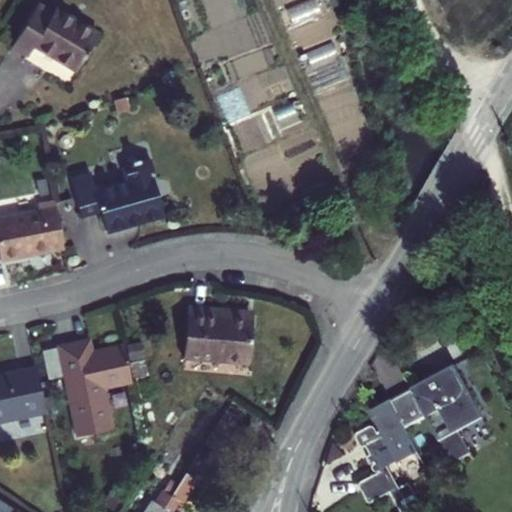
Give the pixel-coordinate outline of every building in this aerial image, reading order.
[(48,11),(33,2),(6,45),(23,55),(30,44),(71,69),(94,32),(51,7),(48,11)] [(65,182),(76,216),(95,210),(102,232),(159,213),(141,157),(130,160),(129,157),(119,160),(120,164),(117,165),(121,179),(89,190),(86,183),(80,185),(79,177),(65,182)] [(0,263),(59,251),(50,204),(32,207),(33,213),(0,220),(0,263)] [(186,303),(183,355),(250,360),(252,313),(213,311),(214,305),(186,303)] [(135,376),(152,372),(144,337),(127,341),(135,376)] [(80,352),(90,350),(88,338),(77,340),(80,352)] [(80,352),(77,340),(56,345),(63,375),(78,435),(110,427),(105,404),(96,406),(91,387),(100,385),(129,379),(121,343),(90,350),(80,352)] [(63,375),(56,345),(39,349),(46,379),(63,375)] [(400,391),(415,422),(437,410),(449,434),(493,411),(465,357),(400,391)] [(0,422),(45,412),(34,366),(19,370),(19,373),(0,377),(0,422)] [(96,406),(105,404),(100,385),(91,387),(96,406)] [(427,446),(415,422),(400,391),(379,402),(388,420),(385,422),(380,413),(361,423),(382,464),(364,473),(375,494),(397,482),(408,504),(392,511),(423,511),(417,499),(407,478),(389,442),(397,438),(407,457),(427,446)] [(234,396),(172,496),(163,509),(165,510),(163,511),(171,511),(180,500),(184,503),(246,404),(234,396)] [(416,473),(407,478),(417,499),(426,495),(416,473)] [(163,509),(172,496),(165,491),(158,502),(152,499),(143,511),(163,511),(165,510),(163,509)] [(0,511),(16,511),(0,501),(0,511)]
